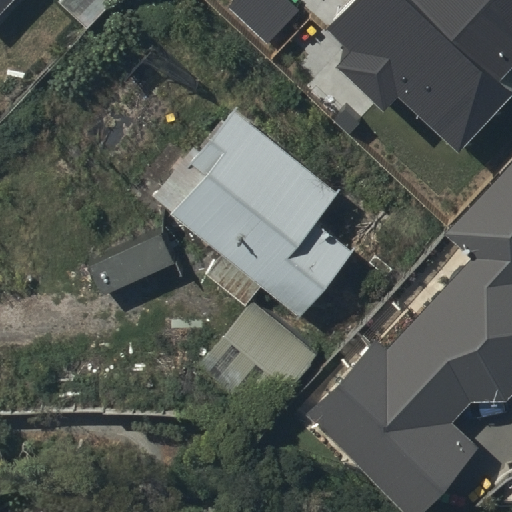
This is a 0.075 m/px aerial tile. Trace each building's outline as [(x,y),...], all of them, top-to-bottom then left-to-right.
[(109,0),(58,0),(55,3),(83,29),(109,0)] [(511,0),(349,0),(326,26),(461,150),(511,94),(511,0)] [(210,102),(182,74),(143,114),(172,142),(210,102)] [(310,199),(332,174),(234,91),(154,184),(295,304),(353,235),(310,199)] [(511,140),(443,214),(461,231),(378,318),(369,310),(297,386),(409,490),(473,422),(446,396),(468,374),(506,374),(511,366),(511,140)] [(260,396),(315,329),(247,273),(192,341),(260,396)]
